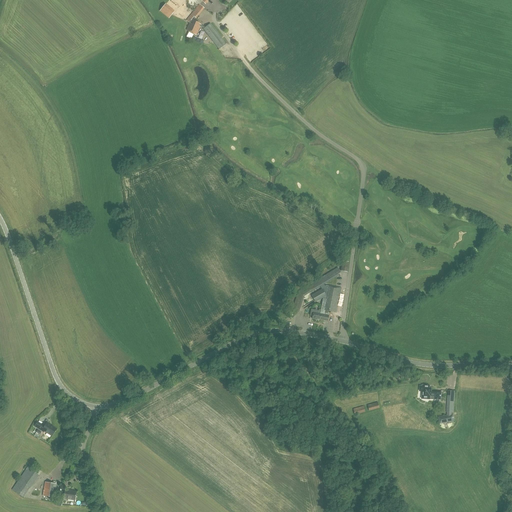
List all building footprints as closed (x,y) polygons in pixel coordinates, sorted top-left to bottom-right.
[(204,8),(199,4),(189,17),(186,20),(189,23),(186,30),(196,35),(201,24),(194,22),(195,20),(194,20),(195,18),(196,19),(204,8)] [(206,27),(204,29),(219,49),(226,44),(210,24),(206,27)] [(317,319),(319,319),(328,321),(330,311),(336,313),(338,306),(337,306),(339,293),(340,293),(341,288),(327,285),(325,286),(324,284),(339,275),(338,274),(341,273),(338,268),(299,292),(292,312),(297,313),(298,311),(299,311),(304,296),(320,286),(322,289),(312,295),(315,302),(322,298),(323,298),(321,310),(319,309),(319,310),(311,309),(310,315),(313,316),(312,319),(317,320),(317,319)] [(429,386),(423,385),(423,387),(422,386),(421,388),(420,390),(422,391),(422,396),(423,397),(425,398),(426,398),(427,396),(435,396),(435,399),(441,400),(442,392),(432,391),(432,388),(429,388),(429,386)] [(448,391),(447,414),(452,414),(452,412),(454,413),(455,391),(448,391)] [(369,411),(380,408),(378,402),(368,405),(369,411)] [(355,415),(365,412),(364,406),(353,409),(355,415)] [(447,414),(447,416),(439,417),(440,424),(455,421),(453,414),(452,414),(447,414)] [(52,436),(56,429),(50,425),(50,424),(47,422),(45,426),(37,422),(35,427),(44,432),(44,431),(52,436)] [(39,475),(28,467),(20,479),(31,486),(39,475)] [(30,488),(31,486),(20,479),(12,490),(23,497),(30,487),(30,488)] [(54,498),(57,484),(45,482),(43,496),(54,498)] [(61,494),(60,499),(66,500),(67,498),(75,500),(76,492),(69,491),(70,490),(65,489),(65,494),(61,494)]
